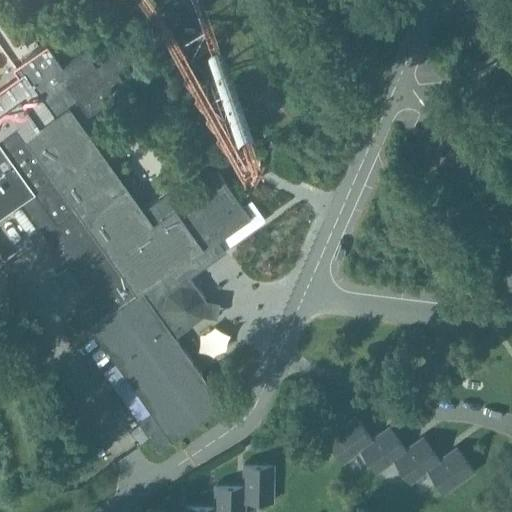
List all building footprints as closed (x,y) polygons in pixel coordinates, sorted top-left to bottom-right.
[(0,264),(5,261),(0,254),(0,215),(20,201),(67,267),(57,274),(74,298),(84,291),(93,304),(80,313),(150,411),(137,421),(158,450),(223,404),(174,335),(202,315),(205,298),(189,275),(224,250),(217,240),(250,217),(217,171),(185,194),(178,184),(139,212),(65,109),(77,100),(87,116),(128,87),(126,84),(140,73),(112,32),(62,68),(46,46),(34,55),(14,69),(19,76),(22,79),(0,94),(0,264)] [(0,80),(4,78),(0,70),(10,65),(2,50),(0,50),(0,80)] [(236,63),(248,79),(265,67),(253,51),(236,63)] [(299,130),(310,120),(267,73),(256,83),(299,130)] [(359,448),(372,439),(356,416),(325,438),(341,461),(359,448)] [(389,426),(372,439),(359,448),(375,471),(392,459),(406,449),(389,426)] [(406,449),(392,459),(409,482),(426,469),(439,459),(423,437),(406,449)] [(457,447),(439,459),(426,469),(442,492),(473,470),(457,447)] [(244,463),(244,484),(243,500),(271,501),(272,463),(244,463)] [(216,484),(215,505),(215,511),(243,511),(243,500),(244,484),(216,484)]
